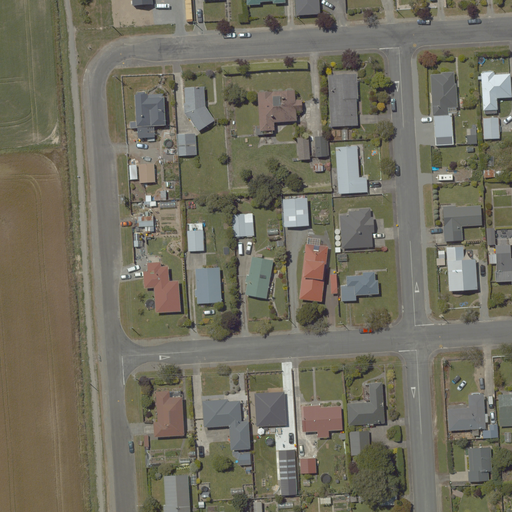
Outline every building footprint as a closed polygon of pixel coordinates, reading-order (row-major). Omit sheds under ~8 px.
[(192,0),(182,0),(183,20),(193,20),(192,0)] [(294,0),(295,16),(321,14),(320,0),(294,0)] [(355,73),(328,74),(329,125),(357,124),(355,73)] [(455,107),(454,73),(431,74),(433,143),(453,143),(452,107),(455,107)] [(510,96),(509,74),(480,75),(482,140),(499,139),(499,116),(496,116),(496,97),(510,96)] [(205,85),(185,86),(185,113),(198,131),(216,120),(206,107),(205,85)] [(294,90),(258,91),(259,130),(274,130),(273,120),(293,120),(293,110),(301,110),(301,98),(294,98),(294,90)] [(164,93),(135,93),(135,120),(128,120),(128,128),(138,128),(138,137),(154,136),(154,125),(164,124),(164,93)] [(477,128),(465,128),(465,143),(477,143),(477,128)] [(197,132),(178,132),(178,155),(198,154),(197,132)] [(232,139),(232,150),(243,149),(243,138),(232,139)] [(308,138),(296,139),(297,159),(309,159),(308,138)] [(359,176),(357,144),(334,145),(337,192),(368,190),(367,175),(359,176)] [(495,155),(486,155),(487,166),(495,165),(495,155)] [(139,163),(139,182),(143,182),(143,187),(155,187),(154,163),(139,163)] [(504,167),(483,168),(483,179),(505,178),(504,167)] [(152,191),(152,200),(166,200),(166,190),(152,191)] [(306,196),(282,197),(283,226),(308,225),(306,196)] [(154,202),(130,203),(131,227),(145,226),(146,232),(155,232),(154,202)] [(480,205),(443,206),(444,240),(461,239),(460,224),(481,224),(480,205)] [(351,216),(339,216),(341,248),(370,246),(369,231),(373,230),(373,216),(365,216),(365,208),(351,209),(351,216)] [(253,212),(231,213),(232,235),(254,234),(253,212)] [(203,222),(187,223),(188,250),(204,249),(203,222)] [(495,226),(486,226),(486,243),(495,243),(495,226)] [(488,263),(494,263),(495,280),(510,280),(510,283),(511,282),(511,256),(510,257),(510,244),(507,244),(506,236),(498,236),(498,244),(495,244),(495,253),(488,253),(488,263)] [(329,245),(305,242),(298,298),(322,301),(329,245)] [(462,245),(437,247),(438,265),(447,265),(448,289),(476,288),(475,257),(463,258),(462,245)] [(272,260),(252,256),(245,293),(265,297),(272,260)] [(142,273),(143,288),(152,288),(154,312),(182,310),(180,280),(171,281),(170,267),(169,266),(168,265),(167,264),(166,263),(165,262),(164,261),(163,261),(162,260),(161,260),(159,260),(158,259),(157,259),(156,259),(155,259),(154,259),(153,260),(152,260),(151,260),(150,261),(149,261),(148,262),(147,263),(146,263),(145,264),(145,265),(144,266),(144,267),(143,268),(143,269),(142,270),(142,271),(142,272),(142,273)] [(220,267),(195,267),(196,302),(221,301),(220,267)] [(346,283),(340,283),(341,300),(357,300),(356,294),(378,293),(377,279),(375,279),(375,269),(357,270),(357,273),(346,274),(346,283)] [(337,274),(329,275),(331,293),(338,292),(337,274)] [(498,437),(497,421),(484,422),(481,381),(467,382),(468,407),(447,409),(448,428),(473,427),(473,437),(498,437)] [(371,402),(348,403),(349,423),(381,422),(380,382),(370,383),(371,402)] [(168,390),(156,390),(157,420),(153,420),(153,435),(182,434),(181,389),(168,390)] [(511,392),(497,394),(499,425),(511,424),(511,392)] [(229,424),(230,452),(237,459),(250,459),(248,419),(240,419),(240,399),(204,400),(205,424),(229,424)] [(340,404),(302,405),(302,430),(317,430),(317,437),(329,436),(329,429),(340,428),(340,404)] [(368,430),(349,431),(350,454),(369,453),(368,430)] [(502,431),(503,441),(510,440),(510,430),(502,431)] [(377,440),(379,504),(397,504),(395,439),(377,440)] [(469,446),(470,480),(488,479),(488,470),(495,469),(494,445),(469,446)] [(315,457),(300,457),(300,472),(315,472),(315,457)] [(189,511),(188,474),(164,475),(165,502),(163,502),(163,511),(189,511)] [(251,501),(251,511),(261,511),(261,501),(251,501)]
